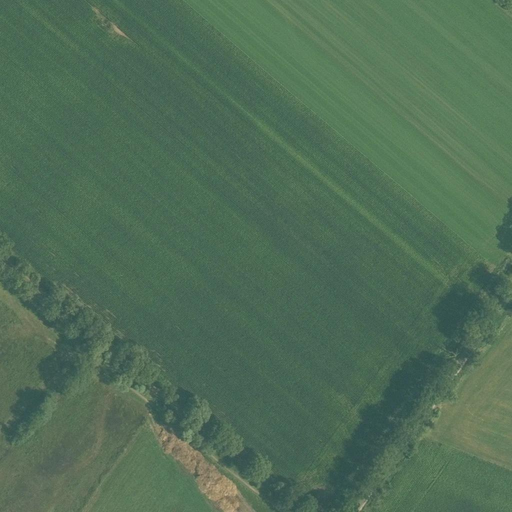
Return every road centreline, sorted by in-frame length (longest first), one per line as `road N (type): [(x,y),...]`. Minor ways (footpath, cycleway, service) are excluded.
road 1 (track): [(299,511),(0,262)]
road 2 (unclassified): [(353,511),(511,288)]
